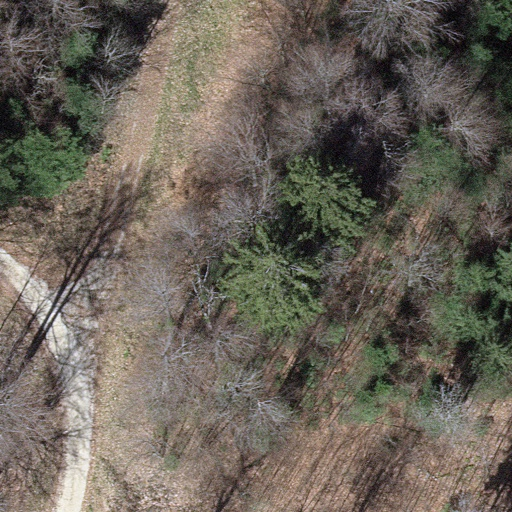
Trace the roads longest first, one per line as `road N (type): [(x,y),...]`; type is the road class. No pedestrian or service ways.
road 1 (track): [(64,360),(119,261),(178,0)]
road 2 (track): [(72,511),(83,449),(64,360),(0,281)]
